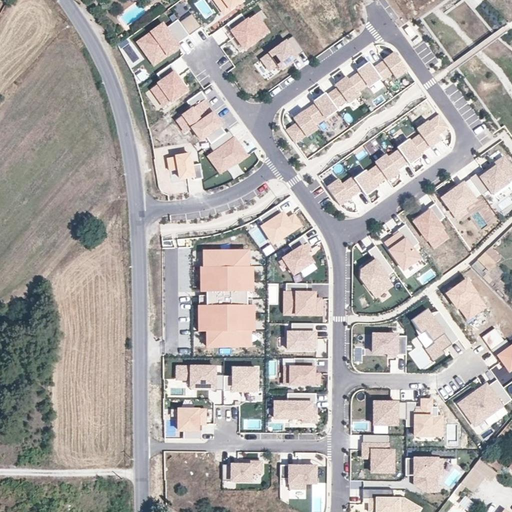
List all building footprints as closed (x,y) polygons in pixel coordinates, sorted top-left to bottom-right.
[(212,0),(221,12),(228,7),(230,11),(246,0),(245,0),(212,0)] [(192,14),(180,22),(189,35),(201,27),(192,14)] [(238,39),(245,49),(268,32),(256,14),(246,21),(242,14),(227,24),(233,32),(235,30),(240,37),(238,39)] [(164,22),(136,42),(153,66),(180,47),(178,43),(189,35),(180,22),(178,20),(168,27),(164,22)] [(294,36),(261,60),(269,71),(278,65),(282,71),(293,63),(292,61),(290,59),(295,55),(296,57),(305,52),(294,36)] [(396,53),(374,68),(382,80),(383,81),(393,74),(397,79),(408,70),(396,53)] [(360,73),(349,80),(359,93),(369,86),(371,88),(382,80),(374,68),(369,62),(358,70),(360,73)] [(177,71),(172,64),(157,74),(163,81),(152,89),(165,107),(187,91),(180,81),(178,82),(173,74),(175,73),(177,71)] [(338,88),(328,96),(337,108),(347,101),(349,103),(360,95),(359,93),(349,80),(348,78),(336,86),(338,88)] [(206,137),(212,144),(226,133),(221,126),(222,125),(217,118),(215,120),(211,115),(214,113),(205,100),(207,99),(202,91),(187,101),(192,108),(177,119),(186,132),(193,128),(202,140),(206,137)] [(316,104),(306,111),(315,124),(325,117),(327,119),(338,111),(337,108),(328,96),(326,93),(314,101),(316,104)] [(217,118),(222,125),(225,123),(216,111),(214,113),(211,115),(215,120),(217,118)] [(297,123),(287,131),(296,144),(318,129),(315,124),(306,111),(294,119),(297,123)] [(418,130),(421,134),(430,147),(442,139),(439,135),(449,128),(440,115),(430,122),(429,122),(418,130)] [(248,156),(230,130),(226,133),(212,144),(210,145),(215,152),(209,156),(223,176),(241,163),(248,156)] [(411,142),(409,140),(398,148),(399,150),(408,163),(410,165),(421,157),(420,155),(430,147),(421,134),(411,142)] [(376,163),(377,165),(387,178),(388,181),(400,173),(398,170),(408,163),(399,150),(389,157),(387,155),(376,163)] [(175,155),(175,156),(177,168),(179,180),(194,177),(194,180),(203,178),(200,164),(193,165),(191,152),(175,155)] [(175,156),(167,158),(169,170),(177,168),(175,156)] [(479,172),(471,178),(483,195),(490,189),(493,194),(511,180),(511,168),(504,157),(494,164),(496,167),(482,177),(479,172)] [(366,171),(354,179),(362,190),(367,196),(378,188),(376,186),(387,178),(377,165),(367,173),(366,171)] [(339,180),(328,188),(340,205),(362,190),(354,179),(353,177),(343,185),(339,180)] [(471,178),(443,198),(458,220),(467,213),(464,208),(483,195),(471,178)] [(446,218),(436,203),(428,209),(430,211),(431,213),(424,218),(422,216),(415,222),(433,248),(449,237),(438,223),(446,218)] [(282,214),(277,206),(272,210),(259,217),(265,226),(264,227),(275,243),(295,229),(295,230),(303,224),(295,214),(288,219),(284,213),(282,214)] [(419,243),(406,225),(398,230),(400,233),(385,243),(404,270),(419,259),(412,248),(419,243)] [(309,243),(304,235),(290,244),(295,251),(280,261),(285,268),(289,265),(295,274),(313,261),(308,252),(312,249),(308,243),(309,243)] [(394,272),(376,246),(368,251),(373,257),(375,261),(362,270),(361,277),(376,297),(393,285),(388,276),(394,272)] [(488,269),(501,257),(491,246),(478,259),(488,269)] [(164,247),(164,262),(176,263),(176,247),(164,247)] [(207,331),(207,346),(246,347),(246,345),(246,331),(248,331),(248,306),(249,291),(249,267),(245,267),(245,253),(245,251),(206,251),(205,267),(208,267),(208,291),(208,296),(206,295),(205,306),(205,331),(207,331)] [(362,265),(364,268),(375,261),(373,257),(362,265)] [(488,269),(478,259),(472,265),(482,275),(488,269)] [(171,268),(164,269),(165,284),(172,283),(171,268)] [(487,307),(468,278),(446,293),(457,309),(459,308),(468,321),(487,307)] [(308,292),(308,283),(287,283),(287,292),(285,292),(285,302),(297,302),(297,314),(321,314),(321,298),(315,298),(315,292),(308,292)] [(297,302),(285,302),(285,314),(297,314),(297,302)] [(443,350),(459,339),(439,310),(431,316),(426,309),(411,319),(421,333),(425,330),(434,342),(426,348),(435,361),(445,353),(443,350)] [(314,332),(315,323),(292,323),(292,332),(288,332),(288,349),(317,350),(317,332),(314,332)] [(491,350),(504,341),(495,328),(482,337),(491,350)] [(406,356),(407,337),(397,337),(397,336),(373,335),(373,354),(388,354),(388,355),(406,356)] [(511,346),(511,347),(506,340),(504,341),(491,350),(496,358),(498,356),(509,371),(511,369),(511,346)] [(315,367),(315,358),(294,358),(294,366),(285,366),(285,383),(320,384),(320,373),(314,373),(314,367),(315,367)] [(217,365),(176,365),(176,381),(190,380),(190,390),(224,390),(224,376),(217,376),(217,365)] [(224,376),(224,390),(224,391),(233,391),(233,392),(259,392),(259,366),(232,366),(232,376),(224,376)] [(511,400),(497,380),(476,395),(474,393),(458,404),(473,424),(482,417),(484,420),(511,400)] [(316,403),(316,393),(288,393),(288,402),(275,402),(275,418),(303,418),(303,422),(316,422),(316,409),(312,409),(312,403),(316,403)] [(416,402),(406,402),(406,418),(406,426),(415,426),(415,435),(425,435),(425,428),(442,429),(442,416),(437,416),(438,407),(432,406),(432,399),(421,399),(421,409),(416,409),(416,402)] [(406,418),(406,402),(374,401),(373,423),(397,424),(397,418),(406,418)] [(184,439),(202,439),(202,430),(198,430),(198,424),(202,424),(206,424),(206,409),(179,409),(178,430),(184,430),(184,439)] [(482,417),(473,424),(475,426),(484,420),(482,417)] [(372,456),(372,471),(393,472),(394,451),(388,451),(388,435),(363,435),(363,456),(372,456)] [(498,462),(488,454),(483,460),(494,468),(498,462)] [(406,458),(406,475),(415,476),(417,476),(417,487),(426,492),(436,492),(437,476),(442,476),(442,459),(406,458)] [(473,467),(485,477),(491,481),(497,473),(479,460),(473,467)] [(250,464),(224,464),(224,483),(253,483),(253,475),(263,475),(263,461),(250,461),(250,464)] [(499,472),(503,465),(498,462),(494,468),(499,472)] [(315,466),(281,465),(280,478),(288,478),(288,488),(305,488),(305,483),(315,483),(315,466)] [(461,484),(465,487),(473,493),(485,477),(473,467),(461,484)] [(458,496),(465,487),(461,484),(454,493),(458,496)] [(475,503),(465,495),(459,503),(468,511),(475,503)] [(403,498),(376,497),(376,511),(420,511),(423,508),(403,498)]
